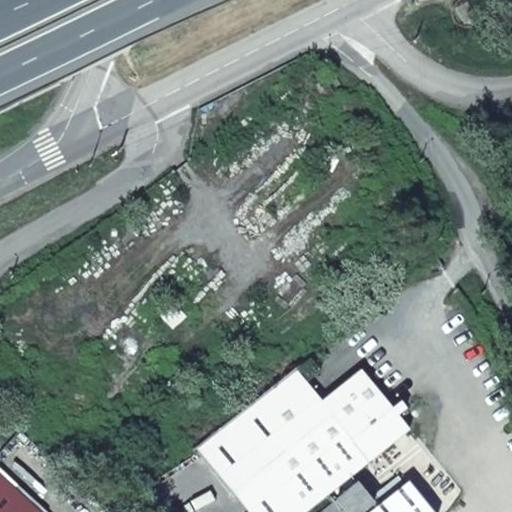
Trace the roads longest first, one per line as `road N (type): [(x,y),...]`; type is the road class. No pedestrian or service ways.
road 1 (residential): [(511,296),(420,111),(351,7)]
road 2 (unknown): [(479,230),(411,321),(414,350),(447,426),(435,488),(413,511)]
road 3 (residential): [(0,262),(166,151),(184,88)]
road 4 (trunk): [(184,88),(351,7)]
road 5 (trunk): [(0,78),(162,0)]
road 6 (tertiary): [(65,138),(122,0)]
road 7 (trunk): [(65,138),(184,88)]
